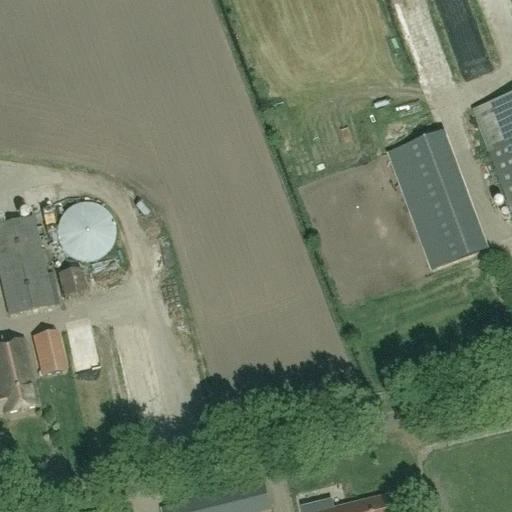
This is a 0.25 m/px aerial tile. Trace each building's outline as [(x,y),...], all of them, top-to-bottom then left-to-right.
[(511,97),(474,112),(511,217),(511,97)] [(63,216),(61,219),(59,223),(58,226),(57,230),(57,233),(57,235),(57,238),(57,240),(58,242),(59,245),(60,248),(62,251),(65,255),(68,257),(71,260),(75,262),(78,263),(82,264),(85,264),(87,264),(90,264),(92,263),(94,263),(97,262),(100,260),(104,258),(107,256),(110,253),(112,249),(114,246),(115,242),(116,239),(116,236),(116,233),(116,231),(115,229),(115,226),(114,223),(112,220),(111,217),(108,214),(105,211),(101,209),(98,207),(94,206),(91,205),(88,205),(85,205),(81,205),(78,206),(75,207),(72,208),(69,210),(66,213),(63,216)] [(33,220),(0,227),(0,278),(9,318),(53,308),(33,220)] [(121,263),(96,268),(98,277),(123,273),(121,263)] [(83,266),(68,269),(73,289),(88,285),(83,266)] [(52,334),(35,338),(45,378),(62,374),(52,334)] [(2,417),(37,409),(22,342),(0,346),(0,413),(1,414),(2,417)] [(160,510),(160,511),(267,511),(271,511),(264,484),(160,510)] [(331,502),(303,509),(303,511),(387,511),(385,499),(334,511),(331,502)]
